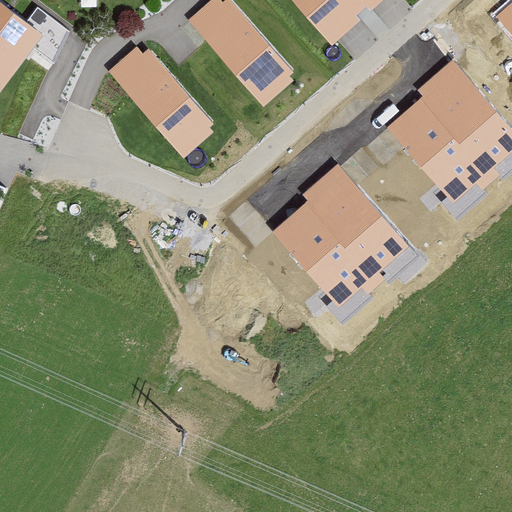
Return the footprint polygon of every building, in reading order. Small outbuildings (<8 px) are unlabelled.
[(71,29),(38,6),(29,19),(0,0),(0,96),(33,48),(50,60),(71,29)] [(228,0),(214,0),(190,20),(264,109),(299,79),(228,0)] [(290,0),(331,47),(384,0),(290,0)] [(511,5),(497,19),(511,35),(511,5)] [(144,44),(111,72),(185,160),(220,130),(144,44)] [(424,97),(388,127),(455,202),(511,150),(511,123),(454,59),(418,89),(424,97)] [(310,202),(274,232),(341,306),(411,243),(340,164),(304,194),(310,202)]
